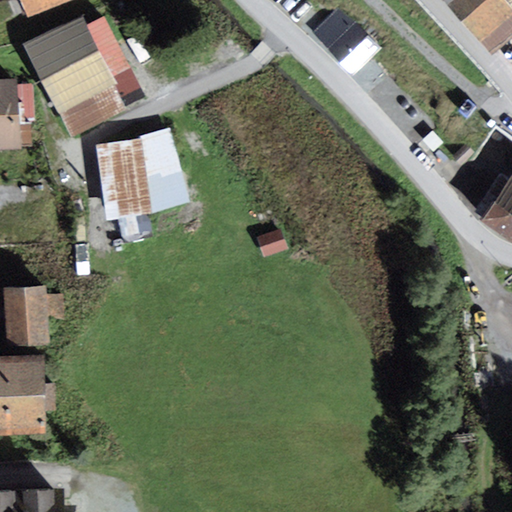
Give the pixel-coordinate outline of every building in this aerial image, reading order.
[(25,0),(31,14),(66,0),(25,0)] [(447,0),(454,10),(464,0),(447,0)] [(511,39),(511,8),(504,0),(464,0),(454,10),(496,54),(511,39)] [(379,47),(341,8),(315,33),(353,72),(379,47)] [(84,21),(30,46),(61,111),(114,86),(84,21)] [(19,81),(0,81),(0,145),(22,145),(19,81)] [(443,142),(432,130),(422,140),(433,152),(443,142)] [(148,169),(152,184),(184,175),(173,134),(144,142),(148,169)] [(144,142),(101,147),(109,220),(153,215),(148,169),(144,142)] [(474,153),(465,143),(452,156),(461,166),(474,153)] [(511,180),(500,197),(511,205),(511,180)] [(48,285),(6,288),(10,351),(52,349),(48,285)] [(42,356),(0,358),(0,433),(46,431),(42,356)] [(65,511),(64,491),(0,492),(0,511),(65,511)]
